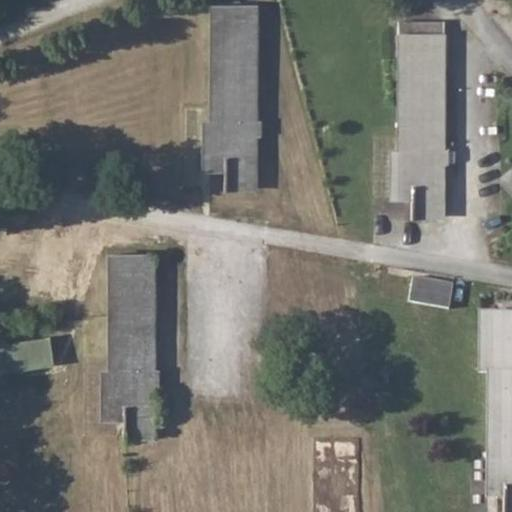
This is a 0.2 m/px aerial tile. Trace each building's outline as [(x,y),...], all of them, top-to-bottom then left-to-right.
[(204,117),(202,171),(226,171),(225,190),(256,190),(258,5),(213,6),(210,118),(204,117)] [(444,34),(400,34),(399,149),(391,150),(390,199),(414,199),(414,218),(443,219),(444,34)] [(122,423),(122,443),(154,443),(154,258),(109,258),(109,372),(100,372),(99,422),(122,423)] [(454,279),(413,274),(411,299),(451,304),(454,279)] [(511,511),(511,314),(480,314),(480,374),(489,374),(489,500),(505,500),(504,511),(511,511)] [(0,370),(56,364),(52,336),(0,342),(0,370)]
